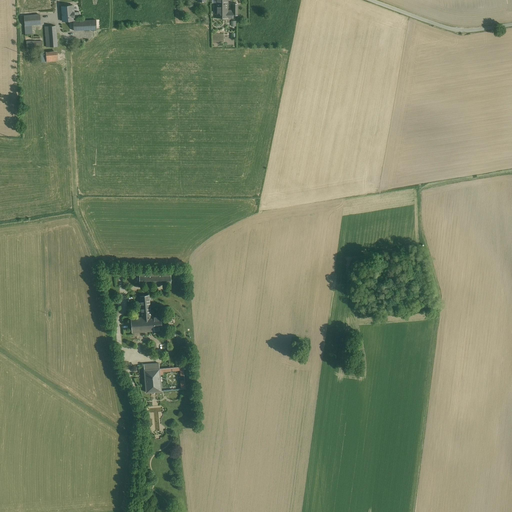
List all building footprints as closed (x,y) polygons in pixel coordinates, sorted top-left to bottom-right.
[(216,0),(216,18),(228,18),(228,12),(227,0),(216,0)] [(76,5),(62,6),(63,21),(76,20),(76,5)] [(40,14),(25,16),(25,25),(41,23),(40,14)] [(96,20),(73,21),(74,31),(96,30),(96,20)] [(24,26),(25,35),(33,34),(32,25),(24,26)] [(56,26),(45,27),(46,47),(57,46),(56,26)] [(58,51),(47,52),(47,61),(58,61),(58,51)] [(140,271),(140,283),(172,283),(171,271),(140,271)] [(131,318),(133,333),(163,331),(161,315),(152,316),(150,295),(140,295),(142,317),(131,318)] [(182,390),(186,390),(184,367),(160,369),(160,372),(180,371),(181,376),(184,375),(185,380),(181,380),(182,390)] [(145,370),(147,393),(162,391),(160,372),(160,369),(145,370)]
